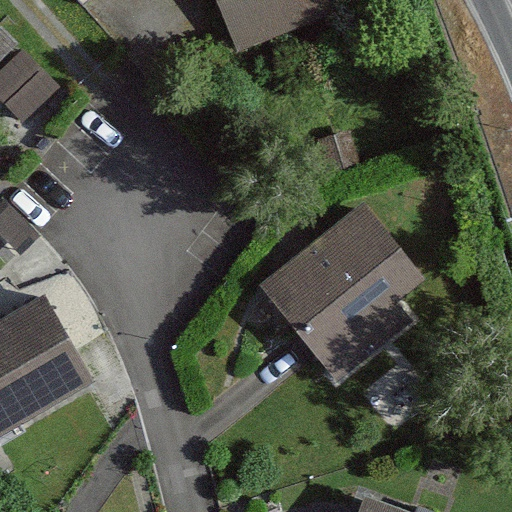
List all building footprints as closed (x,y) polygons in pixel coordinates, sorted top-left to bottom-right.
[(332,9),(328,0),(216,0),(223,14),(236,48),(332,9)] [(0,86),(29,114),(64,76),(4,20),(0,24),(0,86)] [(359,202),(261,285),(301,332),(308,340),(318,352),(323,358),(339,377),(409,319),(393,300),(397,297),(401,294),(421,276),(359,202)] [(0,429),(89,379),(41,296),(0,319),(0,429)] [(404,511),(364,497),(358,511),(404,511)]
